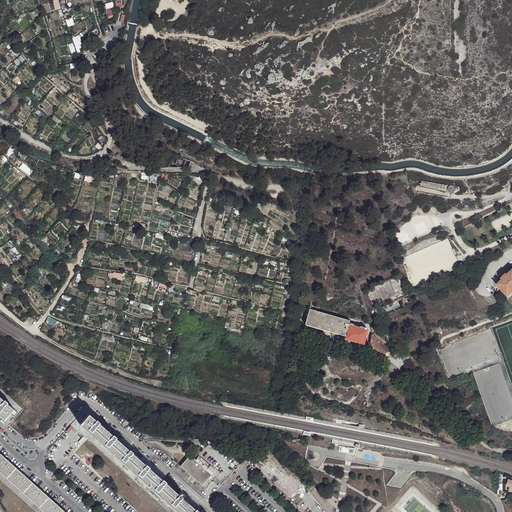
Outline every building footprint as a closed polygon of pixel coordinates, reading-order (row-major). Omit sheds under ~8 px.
[(188,167),(188,166),(190,162),(190,160),(172,154),(170,158),(165,156),(162,167),(188,167)] [(421,181),(420,186),(445,191),(446,185),(421,181)] [(452,193),(454,193),(455,191),(455,189),(455,187),(454,186),(452,185),(450,185),(448,186),(447,188),(447,190),(448,192),(450,193),(452,193)] [(511,271),(511,272),(509,270),(499,280),(501,282),(495,287),(497,290),(496,291),(503,298),(504,297),(506,295),(507,296),(511,290),(511,271)] [(372,315),(374,319),(400,307),(397,302),(372,315)] [(334,333),(336,334),(345,336),(348,324),(349,321),(309,309),(304,324),(331,332),(334,333)] [(367,330),(348,324),(345,336),(344,339),(363,344),(367,330)] [(369,343),(383,356),(389,350),(372,334),(369,343)] [(394,355),(404,363),(408,358),(399,350),(394,355)] [(0,414),(5,419),(11,412),(13,409),(7,403),(8,402),(5,399),(4,400),(0,396),(0,414)] [(89,413),(79,423),(97,439),(106,429),(99,422),(100,421),(97,418),(96,419),(89,413)] [(114,454),(123,443),(115,437),(116,436),(113,433),(112,434),(106,429),(97,439),(114,454)] [(131,469),(140,459),(131,452),(132,451),(129,448),(128,448),(123,443),(114,454),(131,469)] [(0,453),(0,471),(7,478),(16,467),(0,453)] [(184,464),(181,467),(201,485),(211,474),(195,460),(189,455),(183,462),(184,464)] [(195,460),(211,474),(214,470),(199,456),(195,460)] [(146,484),(156,473),(148,467),(149,465),(146,462),(145,464),(140,459),(131,469),(146,484)] [(16,467),(7,478),(23,492),(32,482),(16,467)] [(163,498),(172,488),(165,481),(166,480),(162,477),(161,478),(156,473),(146,484),(163,498)] [(32,482),(23,492),(39,507),(49,497),(32,482)] [(178,511),(182,511),(190,504),(181,496),(182,495),(182,494),(179,492),(178,493),(172,488),(163,498),(178,511)] [(39,507),(44,511),(65,511),(49,497),(39,507)]
